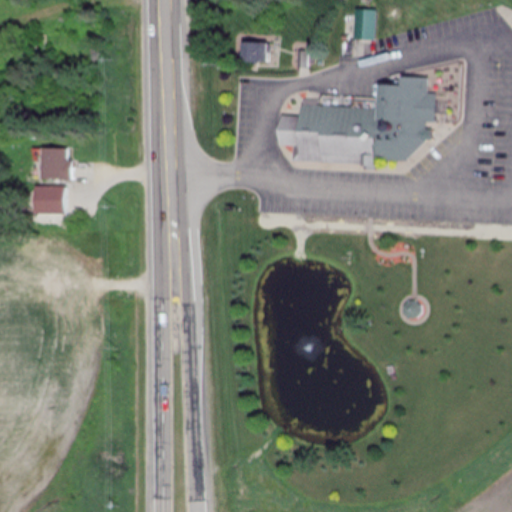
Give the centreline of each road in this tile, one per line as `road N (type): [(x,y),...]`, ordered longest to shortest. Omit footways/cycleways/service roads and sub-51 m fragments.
road 1 (trunk): [(196,511),(172,195)]
road 2 (trunk): [(172,195),(160,300),(162,511)]
road 3 (trunk): [(172,195),(165,0)]
